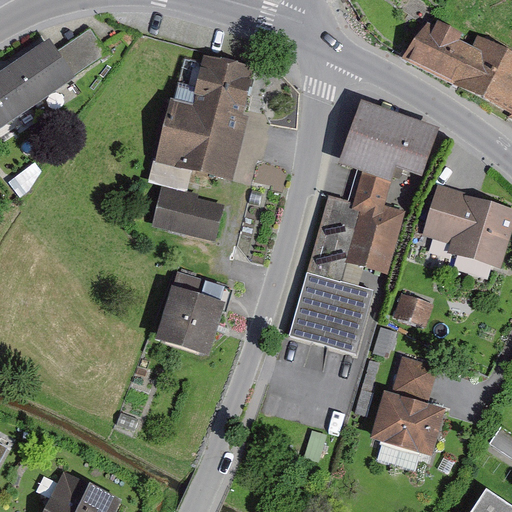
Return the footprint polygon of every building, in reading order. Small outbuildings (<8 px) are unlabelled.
[(437,24),(418,62),(502,104),(511,80),(511,49),(488,38),(482,47),(437,24)] [(98,28),(66,51),(82,74),(115,52),(110,44),(98,28)] [(66,51),(60,42),(19,69),(45,107),(85,79),(82,74),(66,51)] [(240,179),(265,69),(214,58),(203,105),(181,100),(167,162),(240,179)] [(19,69),(0,82),(0,136),(0,137),(45,107),(19,69)] [(511,80),(502,104),(511,109),(511,80)] [(445,134),(363,108),(345,167),(363,173),(352,206),(330,199),(308,272),(363,288),(366,275),(384,281),(405,214),(391,209),(403,173),(430,182),(445,134)] [(511,227),(511,208),(446,187),(431,232),(462,242),(457,255),(498,269),(511,227)] [(232,207),(169,189),(160,224),(223,241),(232,207)] [(363,288),(308,272),(289,340),(358,359),(377,292),(363,288)] [(188,274),(165,340),(216,357),(238,292),(188,274)] [(439,304),(409,295),(401,320),(431,329),(439,304)] [(446,368),(413,358),(403,393),(396,391),(382,439),(441,457),(455,410),(435,404),(446,368)] [(0,475),(18,443),(0,433),(0,475)] [(127,511),(132,503),(72,472),(51,511),(127,511)] [(511,511),(511,504),(494,493),(480,511),(511,511)]
